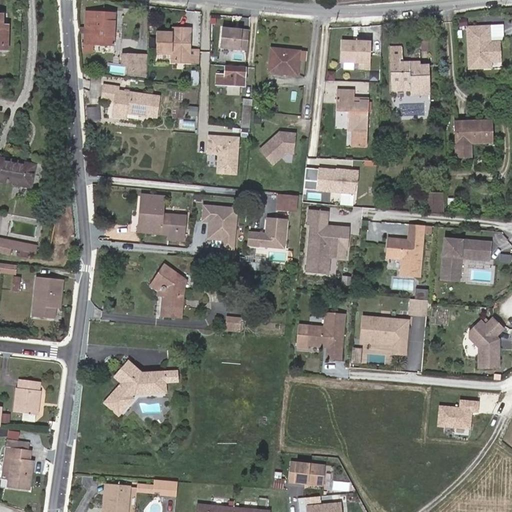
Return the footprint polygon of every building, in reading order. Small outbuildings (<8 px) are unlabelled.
[(85,49),(114,50),(115,19),(86,17),(85,49)] [(0,56),(11,58),(12,44),(12,33),(4,33),(4,19),(0,18),(0,56)] [(486,47),(486,31),(465,31),(465,72),(486,72),(486,66),(495,57),(486,47)] [(171,33),(157,32),(155,51),(171,52),(170,60),(197,62),(198,50),(189,49),(189,34),(176,33),(176,35),(174,35),(171,33)] [(248,35),(221,33),(219,52),(246,55),(248,35)] [(366,73),(367,45),(354,44),(354,46),(354,48),(350,48),(350,46),(339,45),(338,66),(357,67),(357,73),(366,73)] [(495,57),(495,47),(486,47),(495,57)] [(114,50),(85,49),(85,57),(114,59),(114,50)] [(405,89),(405,96),(426,95),(426,71),(418,71),(405,72),(405,66),(397,66),(397,63),(398,63),(399,51),(386,51),(387,89),(405,89)] [(269,55),(267,79),(274,80),(274,75),(284,76),(284,81),(295,82),(297,65),(304,66),(305,58),(269,55)] [(495,66),(495,57),(486,66),(495,66)] [(138,70),(139,60),(124,58),(123,68),(138,70)] [(244,71),(225,70),(224,80),(216,79),(216,89),(227,89),(239,90),(243,90),(244,71)] [(376,76),(365,76),(365,86),(376,86),(376,76)] [(239,90),(227,89),(226,98),(238,98),(239,90)] [(124,115),(136,117),(147,118),(149,98),(115,95),(116,91),(102,90),(100,104),(114,105),(113,119),(124,120),(124,115)] [(353,97),(336,96),(335,118),(346,118),(345,135),(351,136),(350,153),(363,154),(366,108),(357,107),(357,110),(352,109),(353,97)] [(251,110),(243,109),(241,132),(249,133),(251,110)] [(493,145),(493,125),(457,126),(457,159),(471,160),(471,145),(493,145)] [(278,139),(258,156),(270,171),(284,159),(291,160),(294,140),(278,139)] [(238,142),(208,140),(207,158),(218,159),(217,177),(236,179),(238,142)] [(21,169),(0,165),(0,187),(19,191),(31,193),(35,169),(21,167),(21,169)] [(316,185),(317,174),(304,173),(303,184),(316,185)] [(316,185),(303,184),(302,194),(354,198),(354,189),(356,189),(357,176),(335,174),(335,176),(317,174),(316,185)] [(277,209),(298,210),(299,194),(278,193),(277,209)] [(428,211),(442,212),(442,193),(429,193),(428,211)] [(167,228),(168,221),(159,219),(161,203),(138,200),(136,219),(141,220),(140,237),(166,240),(174,240),(175,236),(182,236),(182,229),(167,228)] [(202,211),(201,227),(208,227),(207,245),(221,246),(220,254),(232,255),(236,214),(202,211)] [(306,230),(308,230),(323,231),(324,218),(307,216),(306,230)] [(141,220),(136,219),(133,237),(140,237),(141,220)] [(167,228),(182,229),(182,222),(168,221),(167,228)] [(246,235),(245,247),(282,251),(285,222),(265,221),(264,236),(246,235)] [(421,230),(407,229),(405,248),(402,247),(400,245),(386,243),(384,263),(399,264),(398,280),(417,282),(421,230)] [(344,255),(346,234),(323,231),(308,230),(304,276),(325,278),(326,261),(342,262),(342,254),(344,255)] [(174,240),(166,240),(166,247),(181,248),(182,236),(175,236),(174,240)] [(0,258),(9,260),(12,247),(0,244),(0,258)] [(488,263),(489,248),(443,244),(440,282),(455,283),(457,261),(488,263)] [(31,250),(12,247),(9,260),(29,263),(31,250)] [(0,261),(0,271),(17,273),(18,263),(0,261)] [(160,319),(183,321),(184,313),(188,285),(166,266),(153,282),(163,295),(165,293),(168,295),(167,300),(162,300),(160,319)] [(53,306),(59,306),(60,283),(32,281),(28,320),(51,323),(52,314),(53,306)] [(163,295),(153,282),(149,286),(159,300),(162,300),(167,300),(168,295),(165,293),(163,295)] [(428,302),(429,292),(417,291),(416,300),(428,302)] [(427,315),(428,302),(416,300),(412,300),(411,314),(427,315)] [(325,329),(299,327),(298,349),(309,349),(309,347),(323,348),(326,345),(329,346),(328,349),(328,360),(342,361),(346,317),(326,315),(325,329)] [(242,318),(229,317),(228,324),(241,325),(242,318)] [(364,317),(362,342),(379,343),(379,340),(394,341),(394,344),(393,354),(406,355),(408,325),(397,324),(398,320),(364,317)] [(491,340),(498,332),(488,322),(485,325),(481,322),(477,326),(476,325),(465,336),(465,342),(475,352),(476,372),(495,371),(494,343),(491,340)] [(352,358),(362,359),(363,351),(353,350),(352,358)] [(352,366),(362,367),(362,359),(352,358),(352,366)] [(133,364),(119,377),(127,386),(107,403),(119,417),(135,403),(132,400),(136,397),(137,397),(156,396),(155,384),(167,383),(167,376),(145,377),(133,364)] [(17,390),(41,391),(42,381),(18,380),(17,390)] [(167,383),(155,384),(156,396),(168,395),(167,383)] [(41,391),(17,390),(16,414),(40,415),(41,391)] [(470,424),(471,400),(461,400),(461,406),(440,405),(439,422),(470,424)] [(7,440),(6,447),(29,450),(30,444),(7,440)] [(6,447),(4,457),(11,458),(8,476),(6,486),(28,490),(33,462),(28,461),(29,451),(29,450),(6,447)] [(1,474),(8,476),(11,458),(4,457),(1,474)] [(286,469),(284,489),(318,492),(321,473),(286,469)] [(172,503),(174,488),(150,486),(149,492),(149,497),(156,498),(156,502),(172,503)] [(148,498),(149,497),(149,492),(134,490),(133,497),(148,498)] [(101,511),(123,511),(125,493),(104,491),(101,511)]
